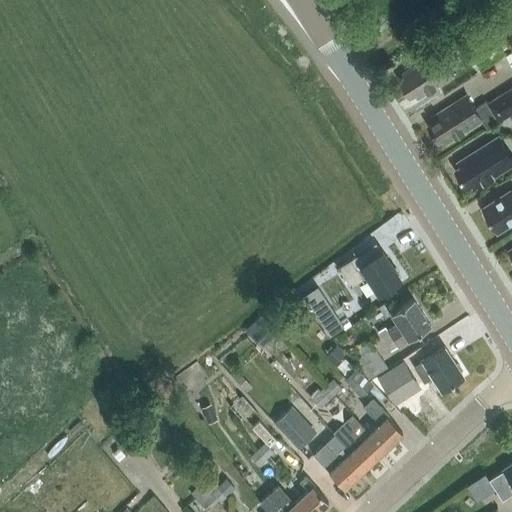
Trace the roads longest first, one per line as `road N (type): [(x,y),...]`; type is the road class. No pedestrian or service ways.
road 1 (secondary): [(511,335),(302,0)]
road 2 (residential): [(370,511),(511,385)]
